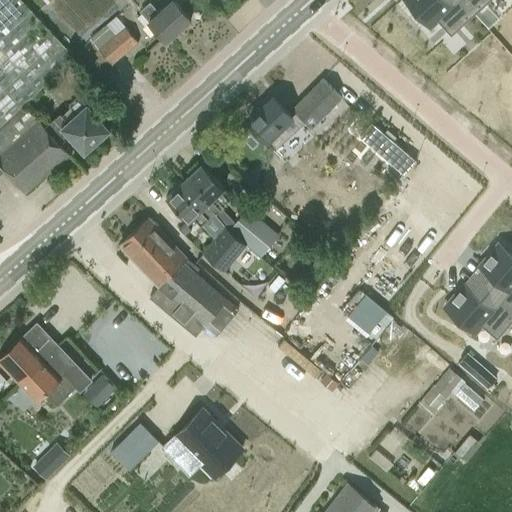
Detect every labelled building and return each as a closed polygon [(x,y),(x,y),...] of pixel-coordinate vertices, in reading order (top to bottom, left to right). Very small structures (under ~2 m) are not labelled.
[(0,165),(0,164),(44,126),(24,104),(74,57),(21,0),(0,0),(0,171),(3,169),(0,165)] [(140,11),(148,21),(167,41),(191,20),(173,0),(172,0),(159,12),(150,2),(140,11)] [(407,0),(431,26),(438,19),(451,34),(475,13),(463,0),(407,0)] [(463,0),(475,13),(488,0),(463,0)] [(112,64),(138,42),(125,26),(105,43),(99,48),(112,64)] [(292,115),(274,97),(273,96),(248,120),(275,149),(305,120),(311,127),(342,98),(323,78),(293,107),(297,111),(292,115)] [(0,164),(0,165),(3,169),(25,193),(68,155),(58,144),(67,135),(83,153),(109,130),(86,103),(61,126),(53,117),(44,126),(0,164)] [(415,160),(372,122),(361,136),(404,173),(415,160)] [(225,227),(245,244),(259,256),(261,258),(279,237),(277,235),(246,208),(234,223),(220,208),(228,201),(219,191),(223,187),(201,163),(183,180),(214,213),(225,227)] [(183,180),(164,197),(186,221),(190,218),(200,226),(201,225),(215,239),(201,254),(221,271),(245,244),(225,227),(214,213),(183,180)] [(192,335),(202,324),(214,334),(236,308),(183,262),(186,260),(147,217),(119,243),(158,285),(148,297),(192,335)] [(511,253),(498,242),(480,264),(492,274),(484,284),(511,307),(511,253)] [(463,283),(445,305),(476,332),(482,325),(497,338),(511,320),(511,307),(484,284),(476,294),(463,283)] [(357,287),(339,308),(373,338),(391,318),(357,287)] [(75,362),(65,353),(36,322),(22,336),(0,356),(0,362),(36,400),(45,392),(57,404),(77,385),(65,372),(75,362)] [(311,388),(269,352),(263,359),(305,395),(311,388)] [(496,377),(467,352),(459,361),(488,386),(496,377)] [(415,396),(429,410),(460,379),(447,365),(415,396)] [(113,389),(101,376),(83,394),(95,406),(113,389)] [(163,447),(175,458),(186,447),(200,461),(214,475),(243,447),(203,407),(163,447)] [(159,438),(140,420),(111,450),(129,468),(159,438)] [(381,511),(377,508),(378,507),(348,483),(325,511),(381,511)]
